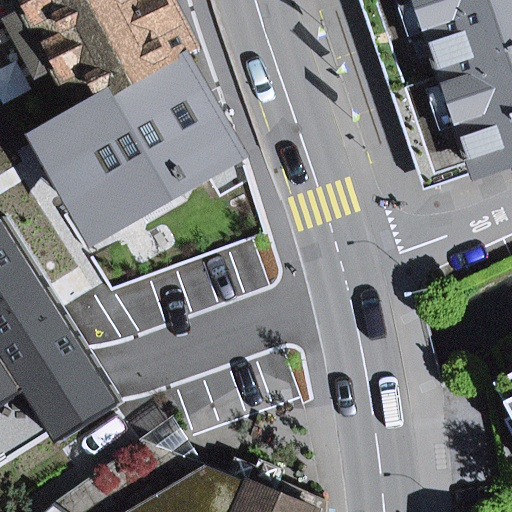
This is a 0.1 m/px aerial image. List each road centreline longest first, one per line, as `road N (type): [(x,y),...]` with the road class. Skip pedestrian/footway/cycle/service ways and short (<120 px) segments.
road 1 (primary): [(343,279),(258,0)]
road 2 (primary): [(383,511),(343,279)]
road 3 (residential): [(343,279),(511,211)]
